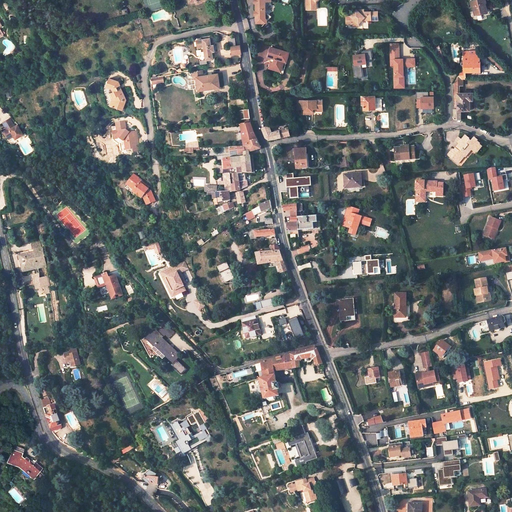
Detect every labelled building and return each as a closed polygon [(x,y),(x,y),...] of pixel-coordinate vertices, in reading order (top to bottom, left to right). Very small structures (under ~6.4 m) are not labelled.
[(255,0),(256,3),(256,21),(261,26),(266,20),(263,17),(266,13),(261,9),(265,5),(264,1),(265,0),(255,0)] [(304,0),(305,10),(310,9),(310,6),(315,5),(314,1),(315,0),(304,0)] [(484,0),(473,0),(470,1),(471,6),(472,6),(473,11),(474,11),(475,15),(485,13),(484,9),(486,8),(485,3),(486,3),(484,0)] [(364,9),(357,9),(350,16),(346,16),(346,24),(351,24),(351,27),(358,26),(358,25),(361,20),(378,19),(378,11),(363,12),(364,9)] [(197,41),(198,48),(204,47),(206,60),(214,59),(212,52),(215,52),(214,45),(211,45),(210,38),(197,41)] [(404,66),(416,66),(416,57),(400,57),(399,42),(389,43),(390,66),(393,66),(394,88),(405,87),(404,66)] [(231,47),(232,55),(241,53),(241,45),(231,47)] [(290,51),(271,46),(269,56),(273,57),(270,67),(282,71),(285,61),(287,62),(290,51)] [(352,56),(355,78),(364,77),(363,68),(373,67),(371,51),(362,52),(362,54),(352,56)] [(480,71),(479,53),(474,53),(475,54),(470,55),(464,55),(464,67),(462,67),(459,71),(464,71),(480,71)] [(490,54),(488,57),(501,70),(504,67),(490,54)] [(192,71),(188,72),(188,75),(193,78),(195,77),(195,79),(198,79),(200,90),(221,87),(219,74),(209,75),(209,73),(204,74),(203,69),(194,71),(192,71)] [(471,99),(471,93),(458,93),(458,84),(461,84),(461,78),(464,78),(464,71),(459,71),(453,84),(455,118),(456,119),(461,119),(460,109),(469,109),(469,108),(468,99),(471,98),(471,99)] [(109,94),(112,101),(114,100),(115,101),(113,107),(122,110),(126,100),(117,82),(109,79),(106,87),(111,89),(113,92),(109,94)] [(374,96),(362,97),(362,102),(364,102),(364,109),(365,109),(365,111),(374,111),(374,96)] [(438,113),(438,103),(432,103),(432,96),(419,97),(420,105),(425,104),(426,113),(438,113)] [(323,99),(303,100),(303,108),(303,113),(314,113),(314,111),(314,108),(324,108),(323,99)] [(382,99),(374,99),(374,111),(383,111),(382,99)] [(249,110),(240,111),(241,120),(250,119),(249,110)] [(4,130),(9,139),(14,136),(16,139),(23,135),(17,125),(14,127),(10,119),(3,123),(7,129),(4,130)] [(125,122),(116,123),(117,131),(112,132),(113,137),(116,136),(120,139),(121,137),(124,139),(125,143),(126,142),(126,145),(125,147),(126,150),(133,149),(132,143),(136,143),(134,132),(129,132),(126,130),(125,122)] [(251,123),(240,124),(245,146),(251,145),(251,142),(257,140),(256,134),(255,135),(251,123)] [(290,136),(288,129),(279,131),(279,132),(272,135),(269,127),(267,128),(263,130),(266,139),(270,141),(290,136)] [(450,151),(447,155),(458,164),(463,158),(462,157),(465,154),(466,154),(467,153),(467,154),(471,150),(473,153),(474,152),(475,152),(480,147),(478,145),(478,144),(476,141),(473,138),(470,142),(468,140),(468,139),(465,136),(460,140),(461,141),(459,144),(453,151),(454,152),(453,153),(450,151)] [(245,146),(238,147),(240,154),(250,153),(260,150),(260,149),(257,140),(251,142),(251,145),(245,146)] [(230,147),(231,155),(237,155),(240,154),(238,147),(230,147)] [(413,148),(395,148),(395,161),(401,160),(401,162),(411,162),(411,159),(414,159),(413,148)] [(305,149),(292,150),(293,155),(294,155),(295,168),(307,167),(305,149)] [(251,169),(249,156),(231,159),(232,168),(237,168),(237,173),(243,173),(258,174),(257,169),(253,169),(251,169)] [(231,159),(223,160),(221,160),(222,168),(223,168),(223,175),(224,185),(231,184),(231,182),(229,174),(237,173),(237,168),(232,168),(231,159)] [(495,168),(486,169),(488,182),(492,181),(494,191),(505,189),(504,181),(507,181),(506,174),(496,176),(495,168)] [(481,179),(480,172),(463,175),(465,184),(461,184),(463,198),(472,196),(471,190),(473,189),(473,188),(476,187),(475,180),(481,179)] [(231,182),(238,181),(237,173),(229,174),(231,182)] [(293,174),(285,175),(286,186),(289,185),(289,188),(290,199),(309,198),(309,186),(311,186),(310,178),(293,179),(293,174)] [(342,174),(343,186),(354,185),(354,187),(360,187),(359,174),(342,174)] [(145,197),(150,194),(149,191),(135,181),(137,178),(132,175),(125,185),(132,191),(131,192),(140,198),(142,195),(145,197)] [(239,190),(238,181),(231,182),(231,184),(232,192),(232,193),(240,191),(239,190)] [(247,187),(245,181),(238,181),(239,190),(241,190),(247,187)] [(423,181),(414,181),(414,189),(415,190),(415,195),(417,196),(416,202),(423,202),(424,196),(422,196),(422,192),(434,193),(434,194),(441,195),(442,184),(435,184),(435,183),(423,182),(423,181)] [(224,185),(225,193),(228,193),(232,192),(231,184),(224,185)] [(216,199),(222,198),(223,202),(229,201),(228,193),(225,193),(216,192),(216,199)] [(237,205),(244,203),(242,193),(235,194),(237,205)] [(142,198),(145,205),(153,201),(150,194),(145,197),(142,198)] [(252,211),(254,216),(271,208),(270,201),(269,202),(259,206),(259,207),(252,211)] [(358,211),(348,208),(347,211),(352,213),(350,220),(346,219),(345,223),(346,223),(345,227),(343,232),(354,236),(358,224),(364,225),(365,220),(362,218),(361,217),(359,216),(358,217),(356,216),(358,211)] [(254,216),(252,211),(245,215),(248,220),(255,217),(254,216)] [(352,213),(347,211),(341,226),(345,227),(346,223),(345,223),(346,219),(350,220),(352,213)] [(321,230),(320,216),(301,218),(297,219),(298,231),(313,229),(313,231),(321,230)] [(502,220),(491,216),(484,235),(494,239),(497,232),(496,231),(497,229),(498,229),(502,220)] [(291,224),(287,224),(288,232),(298,231),(297,219),(290,219),(291,224)] [(254,238),(254,239),(275,236),(274,230),(253,232),(254,238)] [(31,243),(33,250),(40,249),(39,242),(31,243)] [(147,250),(152,248),(155,253),(159,251),(155,242),(145,246),(147,250)] [(297,249),(299,254),(310,250),(308,245),(297,249)] [(23,273),(46,268),(42,248),(40,249),(33,250),(33,253),(17,256),(23,273)] [(504,256),(506,256),(505,248),(492,251),(493,257),(493,259),(494,263),(505,261),(504,256)] [(258,265),(277,262),(280,273),(282,273),(284,278),(288,276),(285,268),(279,251),(273,251),(255,253),(258,265)] [(493,257),(492,251),(481,252),(482,259),(493,257)] [(482,259),(481,252),(478,253),(479,261),(493,259),(493,257),(482,259)] [(256,263),(254,253),(248,255),(250,265),(256,263)] [(183,279),(180,274),(188,271),(183,262),(166,271),(169,277),(165,279),(172,292),(174,291),(176,296),(185,291),(182,285),(179,280),(183,279)] [(226,263),(218,267),(220,273),(221,273),(226,282),(233,279),(229,269),(226,263)] [(39,274),(33,275),(36,290),(49,286),(47,277),(40,279),(39,274)] [(105,276),(92,281),(96,290),(105,286),(111,301),(121,297),(113,278),(107,280),(105,276)] [(480,303),(493,301),(490,286),(488,287),(486,278),(475,280),(477,289),(475,289),(477,296),(478,295),(480,303)] [(130,291),(127,286),(122,288),(126,297),(131,294),(130,291)] [(405,293),(395,293),(394,321),(409,322),(409,304),(405,303),(405,293)] [(199,311),(206,307),(201,298),(194,302),(199,311)] [(272,306),(270,299),(254,303),(256,310),(272,306)] [(351,300),(335,301),(335,308),(340,307),(340,310),(338,310),(339,322),(346,322),(345,318),(353,317),(351,300)] [(250,338),(261,335),(255,316),(240,320),(245,335),(249,334),(250,338)] [(304,336),(297,316),(288,320),(295,339),(304,336)] [(288,323),(285,317),(278,320),(280,326),(283,325),(288,323)] [(486,321),(489,332),(503,328),(502,325),(502,323),(501,319),(500,318),(500,317),(486,321)] [(165,357),(173,364),(176,361),(180,356),(166,342),(171,336),(162,328),(158,332),(154,328),(144,338),(154,347),(165,357)] [(441,341),(433,351),(443,358),(450,349),(441,341)] [(154,347),(152,349),(162,359),(165,357),(154,347)] [(67,358),(68,363),(69,362),(71,367),(79,364),(76,356),(74,349),(70,350),(70,352),(68,353),(63,354),(64,359),(67,358)] [(263,393),(264,399),(266,399),(267,400),(268,401),(275,400),(276,398),(276,397),(278,396),(277,390),(278,390),(277,383),(276,383),(274,375),(274,372),(293,369),(299,368),(298,361),(301,358),(310,357),(314,359),(315,365),(322,364),(316,349),(314,349),(261,362),(263,378),(260,378),(261,386),(259,386),(258,389),(259,392),(261,393),(263,393)] [(432,366),(429,352),(421,354),(424,368),(426,367),(428,367),(432,366)] [(176,361),(173,364),(170,366),(180,375),(185,369),(176,361)] [(451,380),(456,379),(457,383),(465,381),(465,379),(463,370),(462,365),(449,368),(451,380)] [(377,368),(368,370),(370,379),(366,379),(367,388),(377,386),(376,379),(379,378),(377,368)] [(427,373),(416,375),(418,387),(426,386),(426,384),(433,382),(440,381),(438,371),(429,372),(427,373)] [(395,372),(387,373),(389,383),(391,383),(391,387),(401,386),(400,381),(403,381),(402,377),(401,377),(400,372),(395,373),(395,372)] [(47,398),(41,400),(44,409),(50,406),(47,398)] [(58,414),(54,405),(50,406),(44,409),(50,429),(59,426),(61,425),(60,422),(57,414),(58,414)] [(463,420),(460,410),(441,414),(442,421),(432,423),(435,434),(446,431),(445,424),(463,420)] [(373,419),(367,420),(368,426),(383,423),(381,416),(373,417),(373,419)] [(173,424),(181,438),(178,440),(185,453),(191,449),(190,446),(205,437),(207,441),(212,438),(204,424),(200,426),(202,431),(191,438),(185,428),(190,425),(186,419),(179,423),(178,421),(173,424)] [(423,436),(421,428),(425,428),(424,420),(408,423),(410,438),(423,436)] [(162,425),(156,429),(163,441),(169,437),(162,425)] [(299,436),(305,434),(302,425),(296,427),(299,436)] [(285,441),(288,448),(295,445),(300,460),(293,463),(295,468),(305,465),(305,464),(316,460),(312,450),(310,449),(308,446),(311,445),(306,433),(305,434),(299,436),(285,441)] [(130,443),(131,445),(125,449),(126,452),(135,446),(136,444),(134,440),(130,443)] [(388,445),(390,457),(402,456),(402,457),(411,456),(409,446),(410,446),(409,442),(388,445)] [(23,454),(24,450),(17,447),(13,445),(12,449),(13,450),(9,461),(18,464),(35,476),(42,468),(34,462),(35,461),(33,459),(31,462),(25,457),(23,459),(20,456),(21,453),(23,454)] [(461,471),(459,460),(443,462),(444,469),(437,470),(439,486),(452,485),(451,478),(457,478),(456,471),(461,471)] [(418,488),(417,479),(406,480),(405,474),(391,475),(392,485),(402,484),(403,490),(418,488)] [(158,485),(159,477),(143,475),(143,477),(148,483),(148,484),(158,485)] [(349,480),(352,487),(358,484),(355,478),(349,480)] [(296,484),(288,486),(290,493),(298,491),(298,493),(304,491),(307,504),(317,501),(315,495),(314,495),(312,491),(311,491),(310,487),(316,486),(314,479),(307,481),(306,480),(296,482),(296,484)] [(485,489),(468,491),(469,506),(479,505),(479,498),(486,497),(485,489)] [(421,511),(422,504),(408,503),(407,511),(421,511)]
